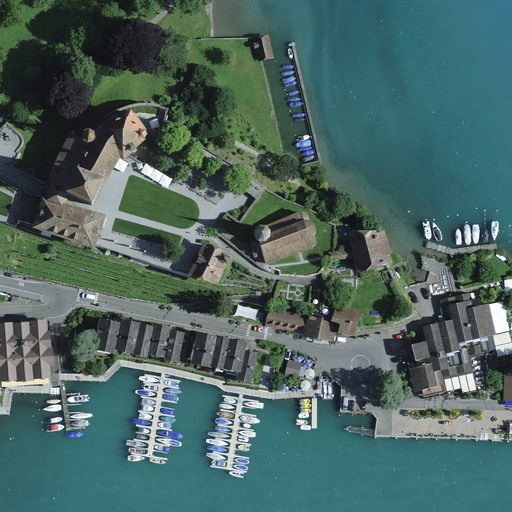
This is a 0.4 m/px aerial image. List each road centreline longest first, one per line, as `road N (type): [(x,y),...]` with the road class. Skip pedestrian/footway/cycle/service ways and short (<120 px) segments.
road 1 (residential): [(56,289),(292,338),(360,364)]
road 2 (track): [(160,15),(62,67),(0,120)]
